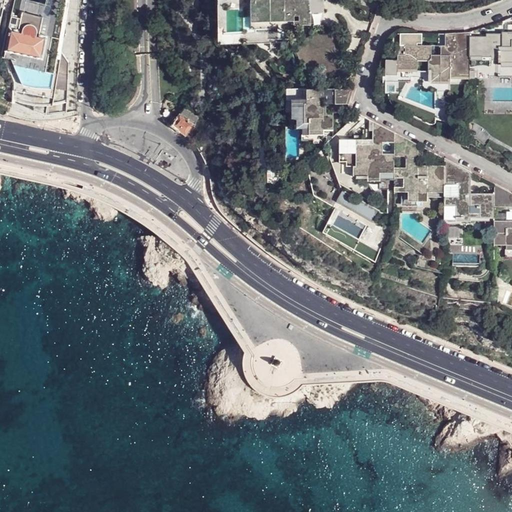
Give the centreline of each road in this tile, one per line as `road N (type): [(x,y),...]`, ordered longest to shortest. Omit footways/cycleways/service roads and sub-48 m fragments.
road 1 (secondary): [(167,211),(297,312),(511,405)]
road 2 (secondary): [(511,388),(303,297),(184,199)]
road 3 (residential): [(94,126),(87,117),(91,0)]
road 4 (residential): [(147,123),(146,0)]
